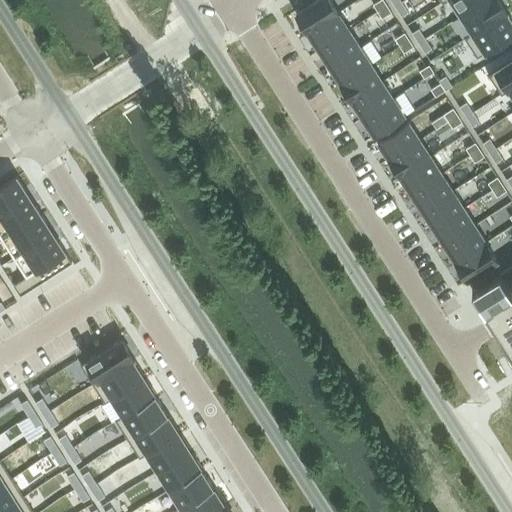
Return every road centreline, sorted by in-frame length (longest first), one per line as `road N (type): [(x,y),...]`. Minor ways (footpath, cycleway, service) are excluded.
road 1 (tertiary): [(65,114),(322,511)]
road 2 (residential): [(275,511),(31,130)]
road 3 (residential): [(450,345),(233,9)]
road 4 (tertiary): [(413,366),(203,37)]
road 5 (tertiary): [(508,511),(413,366)]
road 6 (residential): [(65,114),(203,37)]
road 7 (tertiary): [(0,11),(65,114)]
